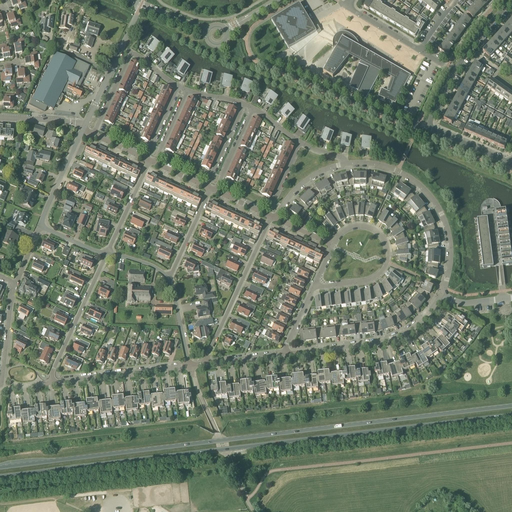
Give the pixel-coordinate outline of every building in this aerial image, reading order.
[(19,10),(26,7),(23,0),(13,0),(10,1),(13,7),(18,6),(19,10)] [(375,0),(374,0),(368,0),(364,8),(369,10),(369,9),(415,37),(418,31),(420,33),(427,22),(419,17),(415,24),(417,25),(416,26),(408,22),(409,20),(405,18),(405,19),(395,13),(395,12),(392,10),(391,11),(381,5),(382,4),(379,2),(378,3),(374,1),(375,0)] [(433,0),(431,0),(426,6),(430,9),(436,2),(433,0)] [(477,1),(474,4),(480,11),(484,7),(477,1)] [(436,2),(430,9),(434,12),(440,6),(436,2)] [(271,20),(288,49),(290,48),(294,51),(294,52),(296,53),(316,35),(317,35),(318,34),(313,25),(299,3),(283,13),(271,20)] [(474,4),(470,8),(476,15),(480,11),(474,4)] [(476,15),(470,8),(466,12),(473,19),(476,15)] [(11,28),(21,25),(18,18),(14,19),(13,14),(6,16),(9,24),(10,23),(11,28)] [(72,26),(74,17),(67,16),(67,18),(62,18),(60,29),(68,30),(69,26),(72,26)] [(464,16),(460,20),(468,25),(471,21),(464,16)] [(52,29),(53,18),(47,18),(46,21),(41,20),(40,33),(47,34),(48,29),(52,29)] [(460,20),(457,25),(464,30),(468,25),(460,20)] [(91,39),(92,35),(97,36),(100,26),(89,23),(86,33),(90,34),(88,39),(86,38),(83,46),(91,48),(93,40),(91,39)] [(457,25),(454,29),(461,34),(464,30),(457,25)] [(505,28),(501,32),(508,38),(511,34),(505,28)] [(454,29),(451,33),(458,39),(461,34),(454,29)] [(324,70),(323,72),(333,77),(350,56),(361,60),(359,64),(348,87),(356,91),(354,93),(366,100),(366,98),(381,71),(386,73),(392,76),(387,90),(388,90),(387,92),(381,89),(378,97),(381,98),(385,100),(389,101),(389,102),(393,104),(394,103),(395,104),(399,97),(402,93),(401,93),(406,84),(411,77),(410,76),(411,75),(362,49),(362,50),(359,49),(359,48),(359,47),(359,46),(359,45),(359,44),(358,43),(357,42),(357,41),(358,41),(357,38),(355,39),(354,37),(352,36),(351,35),(350,35),(349,34),(348,33),(347,33),(346,33),(345,32),(344,32),(343,32),(342,32),(341,32),(340,32),(339,33),(338,33),(337,34),(336,35),(335,36),(334,37),(333,39),(333,40),(332,42),(332,43),(333,46),(333,47),(333,46),(336,48),(324,70)] [(501,32),(497,36),(504,42),(508,38),(501,32)] [(451,33),(448,38),(455,43),(458,39),(451,33)] [(497,36),(494,40),(500,46),(504,42),(497,36)] [(448,38),(445,42),(452,47),(455,43),(448,38)] [(21,48),(25,47),(24,39),(14,41),(15,46),(14,46),(15,54),(22,53),(21,48)] [(152,53),(158,44),(153,40),(152,42),(149,40),(143,49),(148,52),(149,51),(152,53)] [(494,40),(490,44),(497,50),(500,46),(494,40)] [(445,42),(441,47),(449,52),(450,52),(449,52),(452,47),(445,42)] [(490,44),(486,48),(493,54),(497,50),(490,44)] [(3,59),(10,58),(8,50),(7,50),(6,45),(0,46),(0,54),(2,54),(3,59)] [(441,47),(438,51),(446,57),(449,52),(441,47)] [(493,54),(486,48),(483,52),(485,54),(483,57),(488,61),(491,58),(490,57),(493,54)] [(166,65),(173,56),(168,52),(167,54),(164,52),(158,59),(162,63),(163,62),(166,65)] [(25,65),(29,65),(29,68),(34,67),(34,69),(39,68),(37,53),(29,54),(30,58),(24,59),(25,65)] [(60,94),(61,92),(65,93),(67,89),(72,92),(75,88),(75,87),(76,85),(82,74),(77,72),(80,67),(90,72),(92,69),(76,61),(75,63),(55,53),(32,100),(48,107),(52,110),(60,94)] [(132,62),(129,67),(138,71),(140,72),(142,68),(142,67),(135,64),(135,63),(132,62)] [(475,63),(472,68),(480,72),(482,68),(483,68),(485,65),(480,62),(478,64),(475,63)] [(182,76),(188,67),(183,63),(182,65),(179,64),(174,72),(178,75),(179,74),(182,76)] [(129,67),(127,72),(136,76),(136,75),(135,75),(137,71),(138,71),(129,67)] [(10,77),(12,77),(11,68),(4,69),(5,74),(0,74),(1,82),(11,81),(10,77)] [(472,68),(470,72),(477,77),(480,72),(472,68)] [(15,71),(16,84),(29,83),(29,75),(24,76),(24,70),(15,71)] [(127,72),(125,76),(133,80),(136,76),(127,72)] [(470,72),(467,77),(475,81),(477,77),(470,72)] [(208,85),(211,75),(205,73),(204,75),(201,74),(198,84),(204,86),(204,84),(208,85)] [(125,76),(123,81),(131,85),(133,80),(125,76)] [(229,89),(231,78),(225,77),(224,79),(221,78),(219,88),(225,89),(225,88),(229,89)] [(467,77),(464,82),(472,86),(475,81),(467,77)] [(487,86),(491,90),(496,82),(492,79),(487,86)] [(123,81),(121,86),(129,90),(131,85),(123,81)] [(248,94),(251,84),(245,82),(244,84),(241,83),(238,92),(243,94),(244,93),(248,94)] [(464,82),(462,87),(470,91),(472,86),(464,82)] [(496,82),(491,90),(495,93),(500,85),(496,82)] [(500,85),(495,93),(499,95),(505,88),(500,85)] [(129,90),(121,86),(119,91),(127,94),(129,90)] [(162,86),(160,91),(169,95),(172,90),(169,88),(169,89),(162,86)] [(462,87),(459,91),(467,96),(470,91),(462,87)] [(75,88),(72,92),(72,94),(76,96),(76,95),(80,97),(83,91),(75,88)] [(505,88),(499,95),(504,98),(509,91),(505,88)] [(161,92),(159,96),(167,100),(169,95),(160,91),(161,92)] [(459,91),(457,96),(464,100),(467,96),(459,91)] [(117,94),(115,98),(123,102),(126,97),(117,94)] [(270,107),(276,97),(271,94),(270,96),(267,94),(262,103),(266,106),(267,104),(270,107)] [(3,108),(9,108),(13,108),(13,103),(14,103),(14,95),(4,95),(4,100),(3,100),(3,108)] [(159,96),(157,101),(165,105),(167,100),(159,96)] [(457,96),(454,101),(462,105),(464,100),(457,96)] [(115,98),(113,103),(121,107),(123,102),(115,98)] [(189,98),(187,103),(196,108),(198,102),(192,100),(192,99),(189,98)] [(156,100),(154,105),(163,109),(165,105),(157,101),(156,100)] [(454,101),(451,106),(459,110),(462,105),(454,101)] [(113,103),(111,108),(119,111),(121,107),(113,103)] [(187,103),(184,108),(193,112),(195,107),(196,108),(187,103)] [(152,110),(161,114),(163,109),(154,105),(152,104),(150,109),(152,110)] [(228,106),(225,111),(234,115),(236,110),(233,108),(233,109),(228,106)] [(286,119),(293,111),(288,107),(287,108),(284,106),(277,114),(281,118),(282,116),(286,119)] [(451,106),(449,110),(457,115),(459,110),(451,106)] [(111,108),(109,112),(117,116),(119,111),(111,108)] [(184,108),(182,112),(191,116),(190,116),(192,111),(193,112),(184,108)] [(152,110),(150,115),(159,118),(161,114),(152,110)] [(449,110),(446,115),(454,119),(457,115),(449,110)] [(224,116),(223,116),(232,120),(234,115),(225,111),(225,112),(226,112),(224,116)] [(109,112),(107,117),(115,121),(117,116),(109,112)] [(182,112),(180,117),(188,121),(191,116),(182,112)] [(149,114),(147,118),(147,119),(156,123),(159,118),(150,115),(149,114)] [(221,121),(229,125),(232,120),(223,116),(221,115),(219,119),(221,121)] [(454,119),(446,115),(444,120),(451,124),(454,119)] [(115,121),(107,117),(104,122),(107,124),(107,123),(112,126),(115,121)] [(146,118),(143,123),(154,128),(156,123),(147,119),(147,118),(146,118)] [(254,118),(251,123),(260,128),(263,123),(256,120),(257,119),(254,118)] [(291,125),(293,127),(305,135),(310,127),(306,125),(308,122),(303,118),(302,120),(299,118),(297,122),(295,120),(291,125)] [(221,121),(219,125),(227,129),(229,125),(221,121)] [(178,122),(176,126),(184,130),(183,130),(185,125),(178,122)] [(154,128),(143,123),(141,127),(144,128),(144,129),(152,132),(154,128)] [(251,123),(249,128),(257,132),(256,131),(258,127),(260,128),(251,123)] [(464,132),(469,134),(473,125),(468,123),(464,132)] [(219,125),(217,130),(225,134),(227,129),(219,125)] [(473,125),(469,134),(474,137),(478,128),(473,126),(473,125)] [(5,126),(4,139),(13,139),(13,132),(10,132),(10,127),(5,126)] [(45,129),(35,126),(32,134),(42,137),(45,129)] [(176,126),(174,131),(182,135),(184,130),(176,126)] [(249,128),(247,133),(255,136),(257,132),(249,128)] [(478,128),(474,137),(479,139),(483,131),(478,128)] [(483,131),(479,139),(484,141),(488,132),(488,131),(488,130),(484,128),(483,131)] [(141,132),(141,133),(150,137),(152,132),(144,129),(142,133),(141,132)] [(225,134),(217,130),(218,131),(216,135),(223,139),(225,134)] [(174,131),(172,136),(180,139),(179,139),(181,134),(182,135),(174,131)] [(329,143),(333,133),(327,131),(326,133),(323,132),(319,141),(324,143),(325,142),(329,143)] [(56,149),(58,150),(59,146),(57,145),(58,142),(54,140),(55,137),(56,137),(57,134),(49,132),(47,139),(51,140),(49,147),(56,149)] [(488,132),(484,141),(489,143),(493,134),(488,132)] [(150,137),(141,133),(138,138),(145,141),(144,141),(148,142),(150,137)] [(247,133),(245,137),(253,141),(255,142),(257,137),(255,136),(247,133)] [(493,134),(489,143),(494,145),(498,136),(493,134)] [(172,136),(169,140),(178,144),(180,139),(172,136)] [(348,148),(351,137),(344,136),(344,138),(341,137),(339,147),(344,148),(344,147),(348,148)] [(498,136),(494,145),(499,147),(503,138),(498,136)] [(245,137),(243,142),(251,146),(253,141),(245,137)] [(211,142),(211,143),(219,146),(222,142),(214,138),(212,143),(211,142)] [(370,150),(370,138),(364,138),(364,140),(361,140),(360,150),(365,151),(365,149),(370,150)] [(503,138),(499,147),(504,150),(505,146),(508,147),(511,141),(503,138)] [(169,140),(167,145),(176,149),(178,144),(169,140)] [(251,146),(243,142),(240,147),(249,150),(251,146)] [(284,142),(282,147),(291,151),(293,146),(290,144),(290,145),(284,142)] [(211,143),(209,147),(217,151),(219,146),(211,143)] [(176,149),(167,145),(165,150),(168,152),(168,151),(173,154),(176,149)] [(83,156),(89,158),(94,147),(91,146),(90,148),(87,147),(83,156)] [(94,147),(89,158),(96,161),(100,152),(96,151),(97,148),(94,147)] [(209,147),(207,152),(215,156),(217,151),(209,147)] [(281,152),(289,156),(291,151),(282,147),(280,151),(281,152)] [(239,150),(237,154),(245,158),(247,153),(239,150)] [(40,151),(40,155),(36,154),(36,153),(29,152),(27,161),(34,163),(35,158),(39,158),(38,159),(48,162),(50,154),(40,151)] [(100,152),(96,161),(103,164),(108,153),(105,152),(104,154),(100,152)] [(207,152),(205,157),(213,160),(215,156),(207,152)] [(281,152),(278,157),(287,161),(289,156),(281,152)] [(108,153),(103,164),(109,168),(114,159),(110,157),(111,155),(108,153)] [(237,154),(235,159),(243,163),(245,158),(237,154)] [(276,161),(285,165),(287,161),(278,157),(277,156),(275,161),(276,161)] [(205,157),(203,161),(211,165),(213,160),(205,157)] [(114,159),(109,168),(116,171),(122,160),(118,158),(117,161),(114,159)] [(235,159),(232,164),(241,168),(243,163),(235,159)] [(122,160),(116,171),(123,174),(127,165),(124,163),(125,161),(122,160)] [(211,165),(203,161),(200,166),(205,169),(208,170),(211,165)] [(276,161),(274,166),(282,170),(285,165),(276,161)] [(232,164),(230,168),(239,172),(238,171),(240,167),(241,168),(232,164)] [(127,165),(123,174),(130,177),(135,166),(132,165),(131,167),(127,165)] [(135,166),(130,177),(136,180),(140,171),(137,170),(139,168),(135,166)] [(274,166),(272,171),(280,175),(282,170),(274,166)] [(230,168),(228,173),(237,177),(239,172),(230,168)] [(80,169),(79,172),(75,170),(73,176),(80,179),(80,180),(84,182),(84,181),(86,176),(84,175),(86,172),(83,171),(80,169)] [(272,171),(270,175),(278,179),(280,175),(272,171)] [(237,177),(228,173),(226,178),(229,180),(234,182),(237,177)] [(34,174),(33,177),(31,176),(27,184),(36,188),(38,182),(41,183),(44,176),(39,174),(38,175),(34,174)] [(144,184),(150,186),(155,175),(152,174),(151,176),(148,175),(144,184)] [(354,175),(350,175),(351,186),(354,186),(360,186),(360,174),(354,174),(354,175)] [(360,174),(360,186),(365,186),(368,186),(370,175),(366,175),(366,174),(360,174)] [(155,175),(150,186),(156,189),(161,180),(157,179),(158,176),(155,175)] [(270,175),(268,180),(276,184),(278,179),(270,175)] [(346,175),(340,176),(343,188),(348,186),(348,187),(351,186),(350,175),(346,176),(346,175)] [(370,175),(368,186),(371,187),(371,186),(377,188),(380,176),(374,175),(374,176),(373,176),(370,175)] [(333,179),(330,180),(334,190),(337,189),(343,188),(340,176),(334,178),(334,179),(333,179)] [(380,176),(377,188),(382,189),(385,191),(389,180),(386,179),(386,178),(380,176)] [(161,180),(156,189),(163,193),(168,181),(165,180),(164,182),(161,180)] [(268,180),(266,185),(274,188),(276,184),(268,180)] [(326,181),(321,184),(326,194),(331,191),(331,192),(334,190),(330,180),(327,182),(326,181)] [(168,181),(163,193),(170,196),(174,187),(171,185),(172,183),(168,181)] [(126,191),(123,190),(118,188),(119,184),(113,182),(111,186),(114,187),(110,195),(114,196),(114,197),(120,200),(123,194),(124,195),(126,191)] [(82,193),(85,187),(74,183),(73,186),(69,184),(68,185),(66,188),(67,188),(66,190),(75,194),(77,190),(82,193)] [(394,195),(399,198),(405,188),(400,184),(400,185),(396,183),(391,193),(394,195)] [(316,188),(313,190),(319,199),(322,197),(326,194),(321,184),(315,187),(316,188)] [(262,189),(272,193),(274,188),(266,185),(264,189),(262,189)] [(174,187),(170,196),(177,199),(182,188),(179,186),(178,189),(174,187)] [(31,190),(25,187),(23,191),(28,193),(23,206),(30,209),(31,208),(34,203),(33,203),(36,196),(30,193),(31,190)] [(182,188),(177,199),(184,202),(188,193),(184,191),(185,189),(182,188)] [(405,188),(399,198),(403,201),(405,203),(413,195),(410,192),(410,191),(405,188)] [(272,193),(262,189),(260,194),(266,197),(269,199),(272,193)] [(309,191),(304,196),(312,204),(317,200),(317,201),(319,199),(313,190),(310,192),(309,191)] [(188,193),(184,202),(191,205),(196,194),(193,193),(192,195),(188,193)] [(196,194),(191,205),(197,208),(201,199),(198,198),(199,196),(196,194)] [(413,195),(405,203),(408,205),(411,209),(420,202),(416,197),(415,198),(413,195)] [(301,201),(298,204),(307,211),(309,208),(308,208),(312,204),(304,196),(300,200),(301,201)] [(76,201),(67,198),(64,205),(65,205),(71,207),(71,208),(73,208),(76,201)] [(108,207),(107,211),(115,215),(118,208),(113,205),(115,203),(107,199),(104,206),(108,207)] [(154,206),(156,202),(150,199),(148,202),(142,199),(138,206),(148,211),(151,206),(152,206),(154,206)] [(205,212),(210,214),(215,203),(212,202),(211,204),(209,203),(205,212)] [(420,202),(411,209),(415,214),(416,216),(426,210),(424,207),(424,206),(420,202)] [(215,203),(210,214),(217,217),(221,208),(218,207),(219,204),(215,203)] [(348,207),(341,210),(344,218),(345,218),(354,217),(354,216),(352,207),(353,207),(352,203),(348,205),(348,207)] [(353,207),(352,207),(354,216),(363,217),(363,216),(363,215),(364,206),(364,207),(365,203),(364,203),(361,203),(360,206),(353,207)] [(307,211),(298,204),(296,206),(296,207),(295,206),(291,213),(297,217),(298,216),(301,218),(304,213),(305,213),(307,211)] [(363,215),(363,216),(372,219),(377,206),(373,205),(372,207),(364,207),(364,206),(363,215)] [(331,216),(336,223),(345,219),(345,218),(344,218),(341,210),(340,207),(339,207),(336,209),(337,211),(331,216)] [(221,208),(217,217),(224,221),(229,209),(226,208),(225,210),(221,208)] [(229,209),(224,221),(231,224),(235,215),(231,213),(232,211),(229,209)] [(378,221),(386,226),(393,220),(392,219),(387,214),(388,212),(385,209),(378,221)] [(426,210),(416,216),(418,219),(421,224),(432,219),(429,213),(428,213),(427,213),(426,210)] [(183,227),(186,221),(180,218),(181,214),(174,211),(171,217),(176,219),(174,223),(175,223),(174,224),(175,225),(177,226),(178,226),(178,225),(183,227)] [(15,221),(24,225),(28,217),(18,213),(15,221)] [(331,216),(329,213),(328,213),(326,216),(327,218),(322,224),(329,230),(337,224),(336,223),(331,216)] [(147,224),(150,220),(139,214),(137,218),(134,216),(130,224),(141,229),(144,223),(147,224)] [(235,215),(231,224),(238,227),(243,216),(240,214),(239,217),(235,215)] [(69,231),(75,218),(67,215),(65,219),(64,218),(62,223),(63,224),(61,227),(62,228),(66,230),(66,229),(69,231)] [(87,218),(80,215),(77,224),(84,227),(87,218)] [(243,216),(238,227),(245,230),(249,221),(245,219),(246,217),(243,216)] [(386,226),(385,227),(392,233),(392,234),(400,229),(396,222),(397,220),(395,217),(392,219),(393,220),(386,226)] [(432,219),(421,224),(423,229),(424,232),(435,228),(433,225),(434,224),(439,222),(436,217),(432,219)] [(99,236),(105,237),(106,231),(107,232),(109,228),(105,225),(105,221),(99,220),(98,223),(101,224),(99,228),(97,227),(96,232),(99,233),(98,236),(99,236)] [(8,221),(6,227),(13,230),(16,224),(8,221)] [(249,221),(245,230),(252,233),(257,222),(254,221),(253,223),(249,221)] [(257,222),(252,233),(258,236),(262,227),(259,226),(260,224),(257,222)] [(207,224),(205,229),(202,227),(202,229),(201,229),(199,233),(200,233),(199,235),(209,240),(213,232),(215,233),(216,233),(218,229),(207,224)] [(171,229),(165,226),(163,230),(168,232),(164,239),(175,244),(179,237),(170,233),(171,229)] [(391,234),(396,242),(405,239),(402,232),(404,231),(403,227),(400,229),(392,234),(392,233),(391,234)] [(435,228),(424,232),(425,235),(427,240),(438,238),(437,232),(436,232),(436,231),(435,228)] [(138,236),(140,233),(131,229),(130,233),(129,233),(127,233),(126,233),(122,241),(127,243),(128,245),(132,246),(134,243),(136,242),(135,240),(136,237),(138,236)] [(266,240),(271,242),(276,231),(273,230),(272,232),(270,231),(266,240)] [(276,231),(271,242),(278,245),(282,236),(278,235),(279,233),(276,231)] [(18,237),(8,232),(2,243),(10,247),(13,239),(17,241),(18,237)] [(282,236),(278,245),(285,249),(290,238),(287,236),(286,238),(282,236)] [(246,251),(247,249),(239,245),(241,241),(233,238),(231,243),(234,245),(231,252),(237,254),(243,257),(244,254),(245,254),(246,254),(246,253),(246,252),(246,251)] [(290,238),(285,249),(292,252),(296,243),(292,241),(293,239),(290,238)] [(396,242),(395,242),(398,251),(398,252),(407,251),(407,243),(409,242),(408,238),(409,238),(408,238),(405,239),(396,242)] [(438,238),(427,240),(428,246),(427,246),(428,249),(439,248),(438,245),(438,244),(439,244),(438,238)] [(44,241),(41,248),(43,249),(43,251),(43,252),(43,253),(44,253),(45,253),(46,252),(47,250),(51,252),(54,246),(56,247),(57,244),(56,244),(55,244),(54,243),(53,242),(52,242),(51,242),(50,241),(49,240),(47,240),(47,242),(47,243),(44,241)] [(167,246),(158,241),(157,243),(156,246),(160,248),(157,255),(158,255),(158,257),(162,258),(162,257),(168,260),(171,252),(165,250),(167,246)] [(296,243),(292,252),(299,255),(304,244),(301,242),(300,245),(296,243)] [(208,253),(210,247),(203,243),(201,247),(195,244),(194,246),(192,245),(191,249),(192,249),(191,251),(197,254),(197,255),(201,257),(204,251),(208,253)] [(304,244),(299,255),(306,258),(310,249),(306,248),(307,245),(304,244)] [(64,247),(62,255),(66,257),(70,249),(68,249),(66,248),(64,247)] [(439,248),(428,249),(428,252),(428,257),(440,258),(440,252),(439,252),(439,251),(439,248)] [(310,249),(306,258),(313,261),(318,250),(315,249),(314,251),(310,249)] [(318,250),(313,261),(318,264),(322,255),(320,254),(321,252),(318,250)] [(398,251),(397,252),(398,261),(406,263),(407,259),(410,260),(411,255),(410,254),(411,251),(407,251),(398,252),(398,251)] [(269,257),(263,255),(260,262),(271,267),(274,260),(276,261),(278,257),(271,254),(269,257)] [(81,255),(78,261),(81,262),(80,265),(83,266),(81,270),(82,270),(83,271),(84,271),(85,271),(86,271),(87,268),(90,269),(92,264),(90,262),(92,258),(91,258),(88,257),(86,256),(84,256),(81,255)] [(236,272),(240,264),(234,262),(236,259),(228,255),(227,259),(229,260),(226,267),(236,272)] [(43,257),(41,260),(39,259),(37,263),(34,262),(32,268),(41,273),(44,266),(45,263),(49,265),(50,265),(52,261),(43,257)] [(427,263),(427,266),(438,268),(438,264),(439,264),(440,258),(428,257),(428,263),(427,263)] [(187,274),(199,272),(197,264),(196,264),(187,260),(184,268),(186,269),(187,274)] [(212,266),(206,264),(201,261),(201,265),(213,270),(212,266)] [(220,270),(212,266),(213,270),(214,270),(214,272),(218,274),(216,277),(220,279),(221,280),(220,283),(229,287),(233,280),(225,276),(226,273),(220,270)] [(438,268),(427,266),(426,269),(425,275),(429,276),(428,277),(436,279),(438,272),(437,272),(437,271),(438,268)] [(299,269),(297,275),(302,277),(302,278),(307,280),(309,275),(308,275),(309,274),(299,269)] [(267,278),(270,280),(272,274),(264,270),(262,275),(255,272),(252,280),(258,282),(259,285),(265,283),(267,278)] [(128,271),(128,283),(132,283),(144,283),(144,272),(128,271)] [(394,271),(388,278),(389,279),(396,285),(399,287),(401,284),(404,279),(401,278),(402,275),(394,271)] [(82,287),(84,282),(72,276),(69,281),(82,287)] [(50,283),(44,281),(38,278),(36,282),(41,284),(40,286),(41,287),(41,288),(46,290),(50,283)] [(287,282),(285,285),(291,287),(292,288),(294,285),(292,284),(294,284),(298,286),(298,287),(303,289),(305,284),(304,284),(305,283),(297,279),(295,278),(293,282),(291,280),(289,283),(287,282)] [(389,279),(381,284),(382,285),(387,293),(389,296),(390,296),(392,293),(391,291),(396,285),(389,279)] [(25,280),(23,283),(28,285),(27,287),(32,289),(32,290),(37,293),(39,290),(29,284),(30,282),(25,280)] [(101,286),(97,295),(103,297),(104,298),(104,299),(105,299),(106,298),(107,299),(110,291),(113,292),(113,291),(114,283),(111,281),(110,281),(109,281),(109,282),(108,282),(105,288),(101,286)] [(18,292),(23,294),(24,293),(34,299),(37,293),(32,290),(32,289),(27,287),(28,285),(23,283),(18,292)] [(419,288),(417,291),(426,297),(428,294),(429,294),(433,287),(426,284),(425,285),(421,283),(419,288)] [(203,295),(203,296),(204,300),(215,298),(214,293),(207,294),(205,285),(194,287),(196,296),(203,295)] [(382,285),(373,289),(373,290),(374,290),(377,298),(378,302),(381,299),(381,297),(387,293),(382,285)] [(150,301),(150,288),(137,287),(138,286),(128,286),(127,302),(134,303),(134,301),(135,301),(150,301)] [(247,290),(244,297),(254,302),(257,295),(260,297),(263,291),(252,286),(250,291),(247,290)] [(291,287),(288,293),(294,295),(293,296),(298,298),(301,293),(300,293),(300,292),(292,288),(291,287)] [(374,290),(373,290),(364,291),(364,292),(366,302),(365,303),(366,305),(370,304),(369,302),(377,298),(374,290)] [(415,294),(412,298),(421,306),(425,301),(424,300),(425,299),(426,297),(417,291),(415,294)] [(66,292),(63,298),(62,298),(59,303),(66,306),(66,307),(68,307),(72,309),(73,306),(75,305),(74,303),(76,300),(71,298),(73,295),(66,292)] [(364,292),(354,293),(356,304),(356,307),(360,305),(360,303),(365,303),(366,302),(364,292)] [(354,293),(344,294),(346,305),(346,308),(350,307),(350,304),(356,304),(354,293)] [(344,294),(335,295),(336,306),(336,309),(340,308),(340,306),(346,305),(344,294)] [(278,300),(277,303),(282,305),(284,306),(285,304),(285,303),(284,303),(284,302),(286,303),(290,304),(289,305),(294,307),(296,303),(296,302),(296,301),(288,297),(287,296),(283,295),(281,300),(280,299),(279,301),(278,300)] [(335,295),(325,297),(326,307),(326,311),(326,310),(330,309),(330,307),(336,306),(335,295)] [(326,307),(325,297),(315,298),(316,312),(317,312),(320,310),(320,308),(326,307)] [(408,302),(406,304),(413,312),(416,310),(417,310),(421,306),(412,298),(408,302)] [(211,310),(209,301),(203,302),(204,307),(203,307),(203,309),(196,310),(198,318),(208,316),(207,311),(211,310)] [(238,310),(237,312),(247,317),(249,313),(252,314),(256,307),(249,304),(247,308),(240,305),(239,307),(238,308),(237,309),(237,310),(238,310)] [(404,306),(399,310),(406,319),(411,316),(410,315),(413,312),(406,304),(403,306),(404,306)] [(282,305),(280,311),(285,313),(285,314),(290,316),(292,312),(291,311),(292,310),(284,306),(282,305)] [(171,315),(171,307),(155,306),(155,314),(171,315)] [(18,313),(21,315),(24,317),(24,316),(26,317),(28,314),(31,315),(34,310),(28,307),(27,310),(21,307),(18,313)] [(64,326),(67,318),(59,314),(61,311),(55,308),(52,314),(56,316),(54,321),(64,326)] [(105,315),(107,311),(99,308),(97,311),(91,308),(88,315),(99,320),(102,313),(105,315)] [(394,313),(392,314),(397,324),(400,322),(401,323),(406,319),(399,310),(395,313),(394,313)] [(389,316),(384,318),(388,329),(394,327),(393,326),(397,324),(392,314),(389,316)] [(278,315),(276,320),(281,323),(286,326),(288,321),(287,320),(288,319),(280,315),(278,315)] [(457,317),(454,322),(464,329),(467,324),(464,322),(465,320),(462,318),(461,320),(457,317)] [(379,320),(376,320),(378,331),(382,330),(382,331),(388,329),(384,318),(379,320)] [(203,321),(193,336),(200,340),(201,340),(202,340),(203,340),(204,340),(205,339),(206,339),(210,332),(204,328),(205,327),(213,325),(212,319),(203,321)] [(373,321),(367,322),(368,334),(375,333),(374,332),(375,332),(378,331),(376,320),(372,321),(373,321)] [(248,329),(250,324),(242,321),(240,325),(233,321),(229,329),(233,331),(232,332),(236,334),(236,333),(240,334),(243,327),(248,329)] [(361,322),(357,323),(359,334),(362,334),(362,335),(368,334),(367,322),(361,323),(361,322)] [(451,326),(451,327),(454,329),(453,330),(456,333),(457,331),(461,334),(464,329),(454,322),(451,326)] [(353,324),(347,324),(349,336),(355,335),(355,334),(359,334),(357,323),(353,323),(353,324)] [(274,324),(272,329),(277,332),(282,335),(284,330),(283,329),(284,328),(276,324),(274,324)] [(342,325),(338,325),(339,336),(343,336),(343,337),(349,336),(347,324),(342,325)] [(97,332),(98,328),(91,325),(89,328),(83,326),(80,332),(89,337),(92,330),(97,332)] [(334,326),(328,327),(329,339),(336,338),(336,337),(339,336),(338,325),(334,326)] [(447,325),(444,329),(453,337),(457,333),(456,333),(453,330),(454,329),(451,327),(451,328),(447,325)] [(49,326),(45,334),(44,337),(48,339),(48,338),(57,342),(59,336),(58,335),(59,331),(49,326)] [(322,327),(318,328),(320,339),(323,338),(323,339),(329,339),(328,327),(322,327)] [(314,328),(309,329),(310,341),(316,340),(316,339),(320,339),(318,328),(314,328)] [(310,341),(309,329),(303,330),(303,329),(300,330),(297,335),(299,335),(300,341),(304,341),(304,342),(310,341)] [(443,336),(442,337),(444,340),(446,339),(449,341),(448,341),(449,342),(453,337),(444,329),(440,333),(443,336)] [(266,331),(264,336),(273,341),(277,344),(280,339),(279,338),(280,337),(272,333),(271,333),(266,331)] [(236,342),(237,338),(230,334),(229,337),(226,336),(224,341),(223,341),(224,346),(228,346),(229,347),(231,342),(236,342)] [(441,337),(437,340),(446,350),(450,346),(447,343),(448,341),(449,341),(446,339),(444,340),(442,337),(441,337)] [(24,346),(27,342),(19,338),(15,346),(16,346),(14,351),(20,354),(22,349),(23,350),(25,346),(24,346)] [(433,344),(434,345),(436,347),(435,349),(437,352),(438,350),(441,353),(446,350),(437,340),(433,344)] [(87,350),(90,345),(82,341),(80,344),(76,342),(75,344),(74,344),(73,347),(73,348),(72,350),(75,351),(75,352),(78,354),(79,353),(81,354),(83,351),(84,351),(85,351),(85,349),(87,350)] [(155,345),(153,351),(152,355),(153,355),(153,356),(158,358),(160,353),(159,353),(160,348),(164,350),(166,343),(167,342),(164,341),(163,344),(156,342),(156,344),(155,345)] [(430,342),(425,345),(433,356),(437,352),(435,349),(436,347),(434,345),(433,346),(430,342)] [(48,361),(52,352),(47,349),(49,346),(42,343),(39,349),(43,351),(39,361),(44,363),(43,364),(47,365),(48,361)] [(144,346),(142,352),(140,356),(142,357),(147,359),(148,354),(149,350),(153,351),(155,345),(156,344),(153,343),(152,346),(149,345),(148,347),(144,346)] [(166,343),(164,350),(163,353),(165,354),(165,355),(169,357),(171,351),(170,351),(171,347),(172,345),(166,343)] [(423,352),(422,353),(424,356),(426,355),(428,358),(428,359),(433,356),(425,345),(421,349),(423,352)] [(98,352),(95,360),(96,360),(96,361),(97,362),(97,363),(102,365),(104,359),(103,359),(105,355),(108,356),(111,350),(112,347),(108,346),(106,350),(101,348),(100,351),(99,352),(98,352)] [(133,347),(131,354),(129,357),(132,358),(131,359),(136,361),(137,356),(136,355),(138,351),(139,349),(133,347)] [(122,349),(120,355),(118,359),(121,360),(120,360),(124,362),(126,357),(125,357),(127,352),(127,351),(122,349)] [(114,358),(116,354),(116,352),(111,350),(108,356),(107,360),(109,361),(108,361),(113,363),(115,358),(114,358)] [(422,352),(417,355),(423,366),(428,363),(426,359),(428,358),(426,355),(424,356),(422,353),(422,352)] [(409,355),(404,358),(409,369),(414,367),(414,366),(413,363),(414,362),(412,358),(412,359),(411,359),(409,355)] [(412,358),(412,359),(412,358),(414,362),(413,363),(414,366),(416,365),(418,369),(423,366),(417,355),(412,358)] [(81,365),(83,360),(75,357),(73,360),(68,358),(65,365),(68,367),(71,369),(71,368),(76,370),(78,364),(81,365)] [(401,364),(399,364),(400,368),(402,367),(404,370),(404,371),(409,369),(404,358),(399,360),(401,364)] [(399,363),(394,365),(397,377),(403,375),(402,371),(404,370),(402,367),(400,368),(399,364),(399,363)] [(387,364),(381,365),(383,377),(389,376),(389,375),(388,371),(390,371),(389,367),(387,368),(387,364)] [(383,377),(381,365),(375,366),(376,370),(374,370),(375,374),(377,374),(378,378),(383,377)] [(388,367),(389,367),(390,371),(388,371),(389,375),(391,374),(392,379),(397,377),(394,365),(388,367)] [(355,368),(349,369),(351,381),(356,380),(355,376),(357,376),(357,372),(355,372),(355,368)] [(344,374),(342,374),(343,378),(345,377),(345,381),(345,382),(351,381),(349,369),(343,369),(344,374)] [(368,370),(362,371),(364,383),(370,382),(369,378),(371,378),(370,374),(369,374),(368,370)] [(329,371),(323,372),(325,384),(330,384),(330,383),(330,379),(332,379),(331,375),(329,375),(329,371)] [(356,380),(358,379),(358,384),(364,383),(362,371),(357,371),(357,372),(357,376),(355,376),(356,380)] [(318,377),(316,377),(317,381),(319,380),(319,384),(319,385),(325,384),(323,372),(318,373),(318,377)] [(342,373),(337,374),(338,386),(344,385),(343,381),(345,381),(345,377),(343,378),(342,374),(342,373)] [(303,374),(297,375),(299,387),(305,387),(304,386),(304,382),(306,382),(305,378),(304,379),(303,374)] [(330,383),(332,382),(332,387),(338,386),(337,374),(331,375),(332,379),(330,379),(330,383)] [(292,380),(291,380),(291,384),(293,384),(293,387),(293,388),(299,387),(297,375),(292,376),(292,380)] [(316,376),(311,377),(312,389),(318,389),(317,384),(319,384),(319,380),(317,381),(316,377),(316,376)] [(277,377),(272,378),(273,390),(279,390),(279,389),(278,389),(278,385),(280,385),(280,382),(279,382),(278,382),(277,377)] [(304,386),(306,386),(307,390),(312,389),(311,377),(305,378),(306,382),(304,382),(304,386)] [(267,383),(265,383),(265,387),(267,387),(268,390),(267,390),(267,391),(273,390),(272,378),(266,379),(267,383)] [(291,379),(285,380),(286,392),(292,392),(292,387),(293,387),(293,384),(291,384),(291,380),(291,379)] [(278,389),(279,389),(280,389),(281,393),(286,392),(285,380),(279,381),(279,382),(280,382),(280,385),(278,385),(278,389)] [(241,386),(239,386),(239,390),(241,390),(242,393),(242,394),(247,394),(246,381),(240,382),(241,386)] [(251,381),(246,381),(247,394),(253,393),(253,392),(252,388),(254,388),(254,385),(252,385),(251,381)] [(253,392),(254,392),(255,396),(261,395),(259,383),(254,384),(254,385),(254,388),(252,388),(253,392)] [(265,383),(259,383),(261,395),(266,395),(266,390),(267,390),(268,390),(267,387),(265,387),(265,383)] [(222,397),(220,384),(214,385),(215,389),(213,390),(213,393),(215,393),(216,397),(222,397)] [(226,384),(220,384),(222,397),(227,396),(227,395),(226,392),(228,391),(228,388),(226,388),(226,384)] [(227,395),(229,395),(229,399),(235,399),(233,386),(228,387),(228,388),(228,391),(226,392),(227,395)] [(239,386),(233,386),(235,399),(240,398),(240,394),(242,393),(241,390),(239,390),(239,386)] [(174,390),(168,391),(170,403),(176,402),(175,401),(175,398),(177,398),(176,394),(175,394),(174,390)] [(163,396),(162,396),(161,396),(162,399),(164,399),(164,403),(164,404),(170,403),(168,391),(163,391),(163,396)] [(187,392),(182,393),(183,405),(189,404),(188,400),(190,400),(190,396),(188,396),(187,392)] [(148,393),(143,394),(144,406),(150,405),(149,405),(149,401),(151,401),(151,397),(150,397),(149,397),(148,393)] [(175,401),(177,401),(178,406),(183,405),(182,393),(176,393),(176,394),(177,398),(175,398),(175,401)] [(137,399),(136,399),(136,403),(138,402),(139,406),(138,406),(138,407),(144,406),(143,394),(137,395),(137,399)] [(162,395),(156,396),(157,408),(163,407),(163,403),(164,403),(164,399),(162,399),(161,396),(162,396),(162,395)] [(122,396),(117,397),(118,409),(124,409),(124,408),(123,404),(125,404),(125,400),(123,401),(122,396)] [(149,405),(150,405),(151,404),(152,409),(157,408),(156,396),(150,396),(150,397),(151,397),(151,401),(149,401),(149,405)] [(112,402),(110,402),(110,406),(112,405),(113,409),(113,410),(118,409),(117,397),(111,398),(112,402)] [(136,398),(130,399),(132,411),(137,410),(137,406),(138,406),(139,406),(138,402),(136,403),(136,399),(136,398)] [(97,399),(91,400),(92,412),(98,412),(98,411),(97,407),(99,407),(99,403),(97,404),(97,399)] [(124,408),(125,408),(126,412),(132,411),(130,399),(124,400),(125,400),(125,404),(123,404),(124,408)] [(86,405),(84,405),(84,409),(86,409),(87,412),(87,413),(92,412),(91,400),(85,401),(86,405)] [(110,401),(104,402),(106,414),(111,414),(111,409),(113,409),(112,405),(110,406),(110,402),(110,401)] [(98,411),(100,411),(100,415),(106,414),(104,402),(99,403),(99,407),(97,407),(98,411)] [(60,408),(58,408),(59,412),(61,412),(61,415),(61,416),(67,416),(65,403),(60,404),(60,408)] [(71,403),(65,403),(67,416),(72,415),(72,414),(72,410),(74,410),(73,407),(71,407),(71,403)] [(84,404),(79,405),(80,417),(86,417),(85,412),(87,412),(86,409),(84,409),(84,405),(84,404)] [(72,414),(74,414),(74,418),(80,417),(79,405),(73,406),(73,407),(74,410),(72,410),(72,414)] [(34,411),(33,411),(32,411),(33,415),(35,415),(35,418),(35,419),(41,419),(39,406),(34,407),(34,411)] [(45,406),(39,406),(41,419),(46,418),(46,417),(46,414),(48,413),(47,410),(46,410),(45,406)] [(46,417),(48,417),(49,421),(54,421),(53,408),(47,409),(47,410),(48,413),(46,414),(46,417)] [(58,408),(53,408),(54,421),(60,420),(59,416),(61,415),(61,412),(59,412),(58,408)] [(15,422),(14,409),(8,410),(8,414),(6,415),(7,418),(9,418),(9,422),(15,422)] [(19,409),(14,409),(15,422),(21,421),(21,420),(20,420),(20,417),(22,416),(21,413),(20,413),(19,409)] [(20,420),(21,420),(22,420),(23,424),(28,424),(27,411),(21,412),(21,413),(22,416),(20,417),(20,420)] [(32,411),(27,411),(28,424),(34,423),(33,419),(35,418),(35,415),(33,415),(32,411),(33,411),(32,411)]
